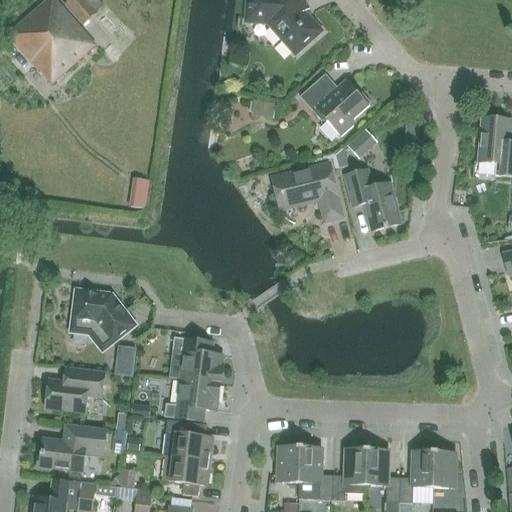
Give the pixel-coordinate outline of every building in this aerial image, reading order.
[(50,0),(8,37),(32,64),(25,71),(31,78),(39,71),(39,72),(40,71),(52,85),(95,47),(52,0),(50,0)] [(95,13),(102,7),(96,0),(71,0),(64,6),(82,27),(96,14),(95,13)] [(305,15),(307,14),(306,11),(303,12),(303,0),(247,0),(247,23),(267,24),(295,56),(320,33),(305,15)] [(362,94),(359,97),(346,83),(337,91),(326,78),(302,100),(321,122),(327,122),(340,137),(351,127),(351,121),(371,104),(362,94)] [(275,105),(254,103),(252,119),(273,121),(275,105)] [(511,179),(511,151),(509,151),(511,122),(481,120),(478,165),(496,166),(495,178),(511,179)] [(378,144),(365,130),(347,148),(359,162),(378,144)] [(347,168),(343,151),(335,157),(339,171),(347,168)] [(324,224),(343,220),(329,166),(272,180),(280,213),(319,203),(324,224)] [(135,199),(153,201),(156,169),(139,167),(135,199)] [(371,233),(400,226),(390,185),(364,191),(360,174),(345,178),(352,209),(364,206),(371,233)] [(511,254),(502,256),(508,277),(511,276),(511,254)] [(111,297),(76,293),(70,334),(89,336),(102,353),(134,327),(111,297)] [(183,354),(180,381),(220,386),(222,365),(220,365),(221,357),(211,356),(212,345),(174,340),(172,353),(183,354)] [(121,350),(118,377),(133,378),(136,352),(121,350)] [(104,375),(66,371),(64,384),(48,382),(45,410),(85,415),(87,398),(100,400),(104,375)] [(217,408),(220,386),(180,381),(177,408),(166,406),(164,419),(203,425),(204,413),(214,415),(215,407),(217,408)] [(175,436),(173,460),(210,464),(213,440),(205,439),(206,428),(181,424),(179,436),(175,436)] [(103,460),(106,432),(65,427),(63,444),(43,441),(40,459),(38,458),(37,471),(49,473),(50,470),(82,475),(85,457),(103,460)] [(141,441),(128,439),(127,454),(139,455),(141,441)] [(299,486),(300,450),(278,449),(277,486),(299,486)] [(322,451),(300,450),(299,486),(319,487),(319,503),(332,503),(333,478),(321,477),(322,451)] [(366,489),(367,452),(345,452),(344,478),(333,478),(332,503),(345,504),(345,496),(365,496),(366,489)] [(389,453),(367,452),(366,489),(386,490),(386,505),(399,505),(400,480),(388,480),(389,453)] [(433,491),(434,455),(412,454),(411,481),(400,480),(399,505),(412,506),(413,490),(433,491)] [(456,456),(434,455),(433,491),(455,492),(456,456)] [(207,488),(210,464),(173,460),(164,459),(161,482),(183,485),(182,497),(198,499),(199,487),(207,488)] [(137,473),(122,471),(119,489),(134,491),(137,473)] [(65,511),(74,511),(77,511),(81,485),(53,482),(50,502),(34,500),(32,511),(65,511)] [(92,511),(96,487),(81,485),(77,511),(92,511)] [(148,511),(151,495),(138,493),(135,511),(148,511)]
